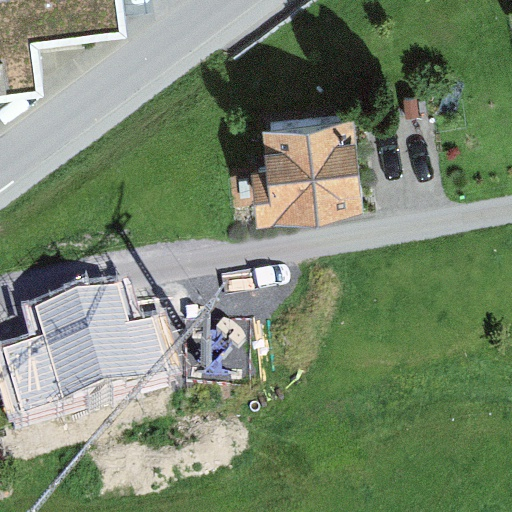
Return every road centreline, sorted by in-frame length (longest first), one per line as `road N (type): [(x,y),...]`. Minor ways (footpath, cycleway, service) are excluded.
road 1 (track): [(511,210),(0,301)]
road 2 (tertiary): [(228,0),(0,167)]
